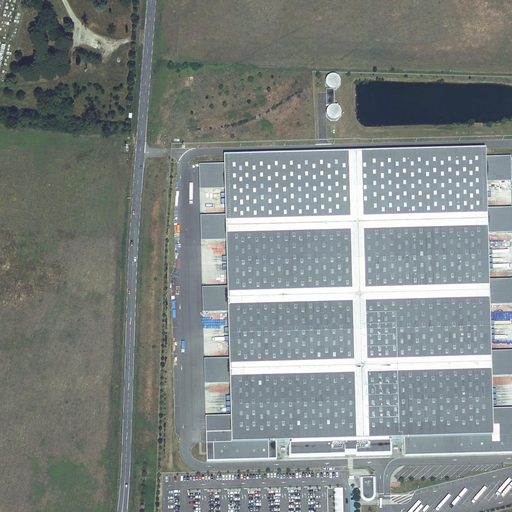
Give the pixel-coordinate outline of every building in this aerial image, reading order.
[(340,85),(338,74),(324,76),(326,88),(340,85)] [(334,90),(326,90),(327,106),(334,105),(334,90)] [(491,408),(490,376),(489,351),(488,304),(488,279),(486,233),(486,208),(485,181),(484,156),(484,148),(222,155),(223,163),(223,188),(224,214),(225,239),(226,286),(227,311),(228,357),(229,382),(229,415),(230,430),(205,431),(206,460),(275,458),(275,441),(290,440),(290,442),(288,442),(289,455),(344,454),(343,450),(354,449),(355,454),(389,453),(389,440),(388,440),(388,438),(403,437),(403,455),(511,451),(511,423),(491,424),(491,408)] [(484,156),(485,181),(510,180),(509,156),(484,156)] [(198,189),(223,188),(223,163),(198,164),(198,189)] [(486,208),(486,233),(511,232),(511,207),(486,208)] [(225,239),(224,214),(199,215),(200,240),(225,239)] [(511,303),(511,278),(488,279),(488,304),(511,303)] [(227,311),(226,286),(201,287),(202,312),(227,311)] [(511,374),(511,349),(489,351),(490,376),(511,374)] [(229,382),(228,357),(203,358),(204,383),(229,382)] [(511,423),(511,407),(491,408),(491,424),(511,423)] [(230,430),(229,415),(204,416),(205,431),(230,430)] [(373,493),(372,476),(361,476),(361,488),(361,490),(361,493),(362,495),(363,497),(364,498),(366,498),(369,498),(370,498),(372,496),(372,495),(373,493)]
